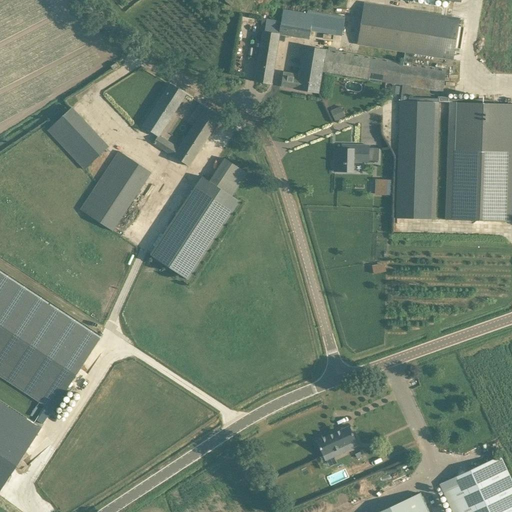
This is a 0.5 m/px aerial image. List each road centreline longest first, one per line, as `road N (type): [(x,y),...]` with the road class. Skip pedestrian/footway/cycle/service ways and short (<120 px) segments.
road 1 (unclassified): [(339,378),(264,136),(228,104),(138,53),(83,0)]
road 2 (unclassified): [(106,511),(258,412),(339,378)]
road 3 (unclassified): [(339,378),(511,317)]
